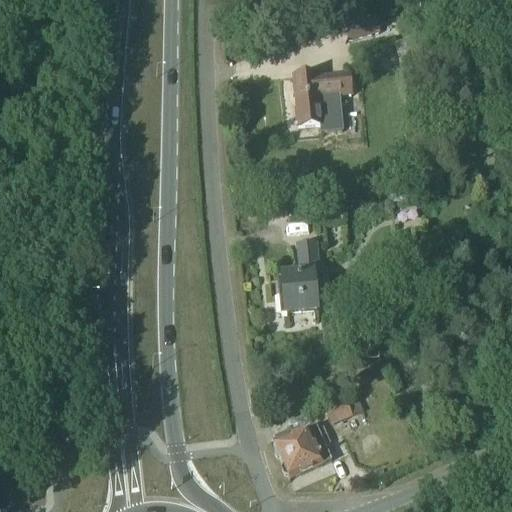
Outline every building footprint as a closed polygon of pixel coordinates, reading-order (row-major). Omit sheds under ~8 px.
[(347,46),(380,37),(375,18),(342,27),(347,46)] [(392,46),(399,71),(436,62),(429,36),(392,46)] [(350,100),(347,79),(315,82),(315,79),(291,81),(297,133),(321,130),(318,103),(350,100)] [(341,215),(320,218),(321,226),(342,223),(341,215)] [(318,289),(314,246),(299,247),(303,276),(267,280),(268,282),(283,280),(284,297),(280,298),(282,315),(316,312),(314,291),(321,291),(322,303),(323,303),(322,289),(318,289)] [(356,401),(324,415),(330,429),(362,415),(356,401)] [(331,463),(316,429),(274,447),(273,446),(272,446),(289,484),(290,483),(289,482),(321,468),(324,476),(333,472),(330,464),(331,463)]
